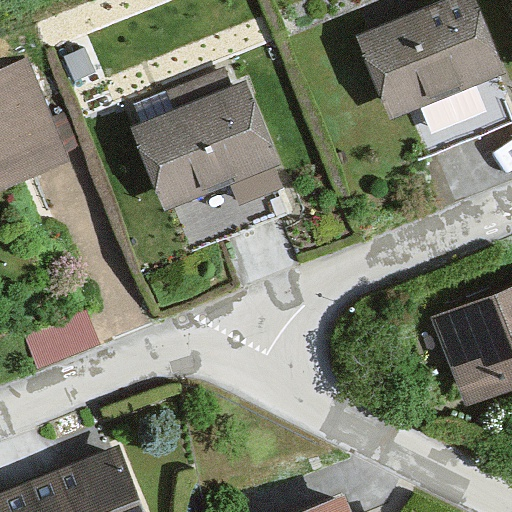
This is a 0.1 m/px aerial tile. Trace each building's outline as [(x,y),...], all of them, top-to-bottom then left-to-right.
[(472,0),(447,0),(358,34),(390,118),(501,75),(472,0)] [(38,59),(0,73),(0,183),(74,156),(38,59)] [(246,79),(128,123),(160,209),(278,164),(246,79)] [(466,395),(511,379),(511,282),(437,309),(466,395)] [(34,327),(45,359),(107,338),(96,305),(34,327)] [(147,511),(115,441),(0,487),(0,511),(147,511)] [(383,511),(382,509),(367,511),(357,511),(340,490),(287,511),(383,511)]
